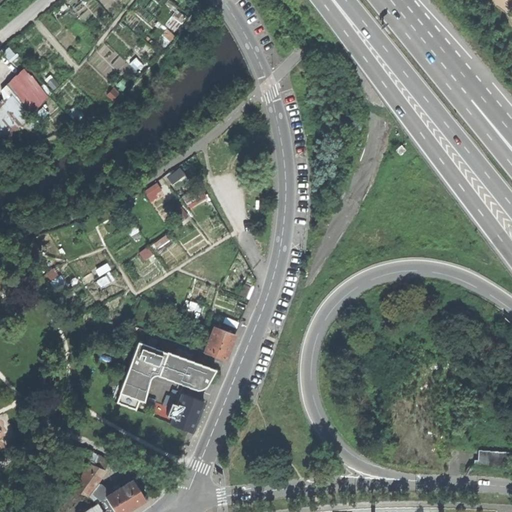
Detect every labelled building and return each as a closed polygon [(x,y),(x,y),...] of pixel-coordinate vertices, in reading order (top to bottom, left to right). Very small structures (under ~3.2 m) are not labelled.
[(0,101),(0,114),(16,129),(50,91),(24,68),(2,92),(6,95),(0,101)] [(401,154),(406,150),(402,145),(397,150),(401,154)] [(145,190),(154,203),(161,198),(157,192),(164,188),(159,181),(145,190)] [(193,207),(207,198),(201,188),(186,197),(193,207)] [(182,203),(174,209),(183,221),(191,215),(182,203)] [(204,351),(225,359),(230,347),(235,333),(214,326),(204,351)] [(123,391),(119,401),(137,408),(141,398),(145,399),(151,377),(153,374),(156,373),(160,373),(196,387),(202,387),(206,386),(209,383),(217,369),(169,350),(168,351),(140,341),(121,391),(123,391)] [(165,407),(171,409),(173,402),(177,393),(174,391),(172,396),(169,395),(165,407)] [(174,415),(172,423),(194,431),(200,415),(206,400),(184,392),(179,404),(173,402),(171,409),(169,413),(174,415)] [(475,459),(475,465),(511,467),(511,451),(480,449),(479,459),(475,459)] [(89,460),(106,467),(110,460),(99,454),(92,452),(89,460)] [(75,490),(89,496),(107,470),(88,462),(81,480),(75,490)] [(102,500),(98,503),(103,511),(122,511),(130,507),(145,498),(134,479),(123,486),(121,483),(111,489),(109,486),(106,487),(101,483),(94,493),(102,500)] [(84,511),(103,511),(98,503),(84,511)]
